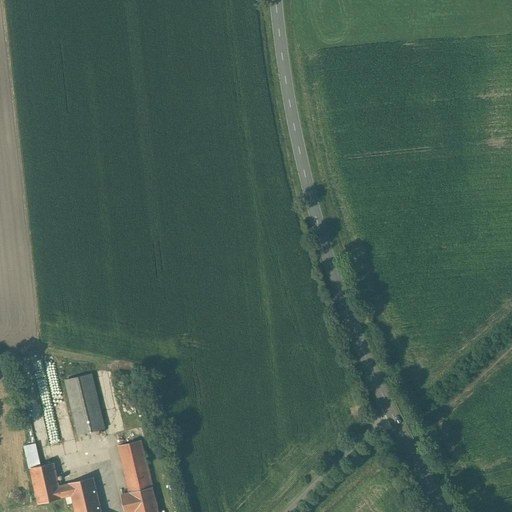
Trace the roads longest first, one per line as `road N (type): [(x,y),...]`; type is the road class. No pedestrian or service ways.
road 1 (tertiary): [(275,0),(316,219),(392,416)]
road 2 (unclassified): [(288,511),(392,416)]
